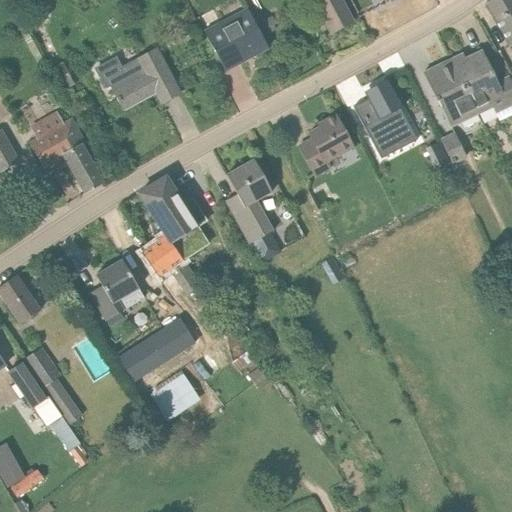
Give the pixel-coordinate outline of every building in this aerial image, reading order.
[(313,0),(331,33),(351,23),(338,0),(313,0)] [(511,0),(490,0),(485,3),(510,47),(511,45),(511,0)] [(267,49),(246,10),(203,32),(224,72),(265,49),(265,50),(267,49)] [(189,30),(183,17),(174,21),(180,34),(189,30)] [(263,31),(265,30),(272,26),(276,25),(272,17),(259,24),(263,31)] [(156,51),(138,60),(121,68),(116,57),(93,70),(98,80),(100,79),(105,90),(110,87),(123,110),(156,93),(161,103),(178,94),(156,51)] [(496,83),(481,52),(465,60),(462,54),(450,60),(476,114),(491,107),(494,113),(511,104),(511,85),(508,77),(496,83)] [(450,127),(476,114),(450,60),(422,74),(436,102),(437,101),(450,127)] [(57,80),(68,74),(62,63),(51,69),(57,80)] [(365,100),(351,108),(380,161),(416,140),(399,109),(400,109),(385,81),(362,94),(365,100)] [(314,177),(328,169),(324,163),(352,148),(334,116),(317,125),(318,128),(307,134),(310,140),(298,147),(314,177)] [(101,184),(80,146),(82,144),(69,123),(62,126),(31,146),(44,168),(62,156),(85,195),(102,185),(101,183),(101,184)] [(0,178),(4,176),(1,172),(17,163),(0,132),(0,178)] [(454,134),(440,141),(451,164),(465,157),(454,134)] [(443,150),(439,142),(426,149),(430,156),(443,150)] [(280,253),(269,233),(271,232),(254,201),(270,192),(253,160),(225,175),(236,195),(224,201),(248,244),(251,243),(262,263),(280,253)] [(138,194),(165,236),(158,241),(159,242),(161,246),(168,241),(183,259),(207,244),(195,225),(205,219),(196,206),(186,212),(165,178),(138,194)] [(159,278),(169,271),(183,261),(182,259),(183,259),(168,241),(161,246),(159,242),(142,254),(159,278)] [(332,258),(321,265),(327,276),(338,269),(332,258)] [(121,261),(95,276),(101,287),(89,294),(105,322),(122,312),(122,311),(143,299),(137,289),(121,261)] [(35,262),(0,286),(0,295),(20,325),(15,328),(34,356),(26,361),(42,385),(57,374),(35,342),(48,332),(35,314),(39,312),(27,295),(48,280),(35,262)] [(187,296),(200,288),(190,272),(176,281),(187,296)] [(250,316),(240,301),(223,276),(207,287),(234,327),(250,316)] [(137,376),(198,343),(184,318),(123,351),(137,376)] [(93,383),(112,374),(94,337),(75,345),(93,383)] [(232,364),(238,372),(252,361),(246,353),(232,364)] [(7,372),(6,373),(14,384),(10,388),(18,401),(23,397),(31,409),(47,432),(50,429),(54,426),(63,421),(63,420),(61,418),(47,397),(44,399),(37,389),(21,364),(20,364),(7,372)] [(166,418),(202,400),(183,366),(148,384),(166,418)] [(256,368),(247,376),(257,389),(267,381),(256,368)] [(56,382),(46,390),(70,424),(80,417),(56,382)] [(78,444),(63,421),(55,426),(50,429),(66,453),(68,451),(75,446),(78,444)] [(86,461),(75,446),(68,451),(79,466),(86,461)] [(31,469),(22,475),(24,478),(9,489),(10,491),(7,493),(11,499),(14,497),(15,499),(43,480),(36,470),(33,472),(31,469)] [(14,504),(18,511),(26,511),(20,500),(14,504)]
